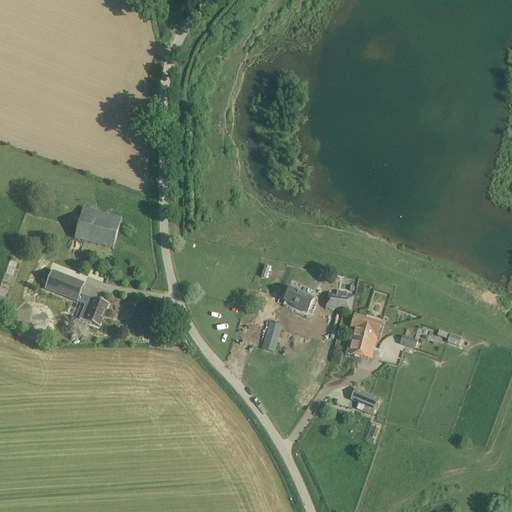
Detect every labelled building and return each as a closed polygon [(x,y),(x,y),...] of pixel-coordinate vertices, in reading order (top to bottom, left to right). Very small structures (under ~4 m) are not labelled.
[(122,219),(112,216),(83,208),(74,239),(113,250),(122,219)] [(295,287),(299,272),(275,265),(272,276),(279,278),(278,282),(295,287)] [(265,266),(261,278),(266,280),(270,268),(265,266)] [(74,280),(52,270),(45,289),(57,294),(60,288),(79,296),(77,302),(85,306),(79,320),(99,327),(103,315),(104,315),(108,305),(94,299),(93,300),(81,295),(85,284),(74,280)] [(263,281),(262,292),(272,293),(273,282),(263,281)] [(290,288),(284,302),(296,307),(296,308),(307,314),(314,299),(290,288)] [(352,313),(354,297),(328,293),(326,309),(352,313)] [(362,328),(365,318),(355,315),(351,328),(353,329),(349,344),(346,354),(360,357),(367,330),(364,329),(364,328),(362,328)] [(371,360),(374,350),(377,339),(382,324),(365,318),(362,328),(364,328),(364,329),(367,330),(360,357),(371,360)] [(270,323),(262,350),(274,353),(282,326),(270,323)] [(314,356),(317,346),(319,340),(317,340),(319,332),(308,329),(306,336),(301,335),(296,351),(314,356)] [(461,339),(439,331),(437,336),(448,340),(448,343),(459,347),(461,339)] [(418,342),(403,337),(400,344),(405,346),(402,352),(413,356),(418,342)] [(362,412),(373,416),(380,400),(355,389),(350,400),(364,406),(362,412)]
